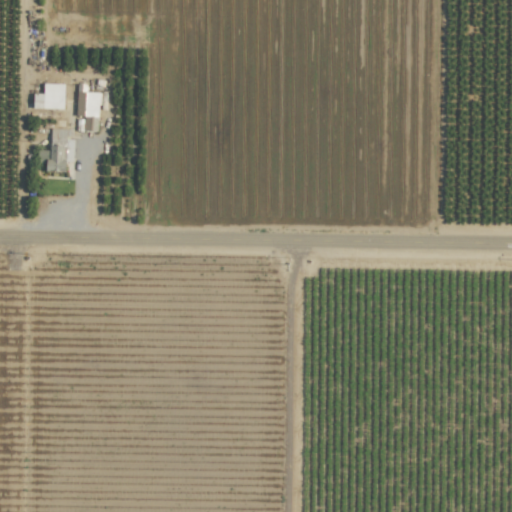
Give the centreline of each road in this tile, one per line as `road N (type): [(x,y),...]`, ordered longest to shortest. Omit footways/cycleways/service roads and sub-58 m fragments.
road 1 (tertiary): [(0,245),(511,245)]
road 2 (track): [(21,246),(18,511)]
